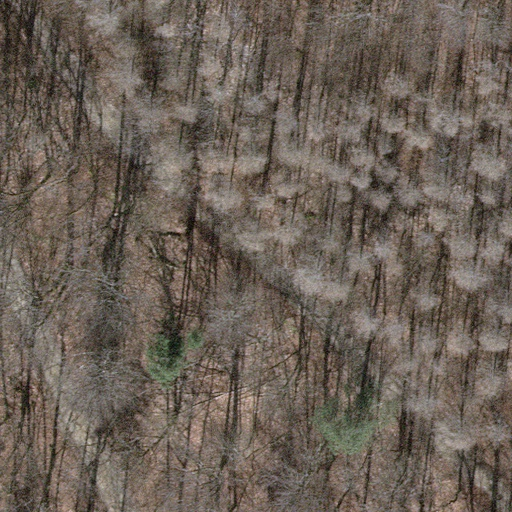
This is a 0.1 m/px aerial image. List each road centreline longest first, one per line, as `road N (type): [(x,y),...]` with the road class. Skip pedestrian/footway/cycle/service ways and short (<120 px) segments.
road 1 (track): [(0,27),(228,219),(511,500)]
road 2 (track): [(135,511),(0,244)]
